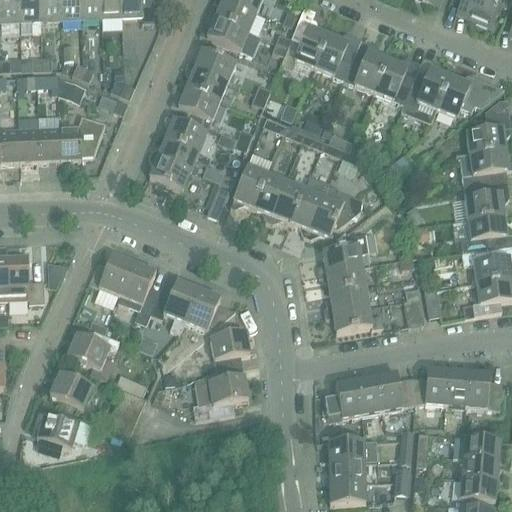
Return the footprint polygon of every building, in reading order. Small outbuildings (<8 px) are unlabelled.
[(0,0),(0,26),(19,26),(18,0),(0,0)] [(18,0),(19,26),(32,25),(33,38),(41,37),(40,25),(39,0),(18,0)] [(59,0),(39,0),(40,25),(60,25),(59,0)] [(79,0),(59,0),(60,25),(80,24),(79,0)] [(100,0),(79,0),(80,24),(101,23),(100,0)] [(120,0),(100,0),(101,23),(121,23),(120,0)] [(141,0),(120,0),(121,23),(141,22),(142,29),(154,29),(153,4),(142,4),(141,0)] [(215,0),(215,3),(256,20),(264,0),(215,0)] [(412,0),(438,10),(441,0),(412,0)] [(511,0),(465,0),(457,19),(490,32),(498,10),(508,14),(511,2),(511,0)] [(220,12),(214,25),(261,44),(268,25),(256,20),(215,3),(214,6),(215,10),(220,12)] [(295,68),(313,75),(327,41),(315,36),(317,32),(315,27),(312,25),(315,18),(304,13),(290,45),(287,54),(283,63),(281,70),(292,74),(295,68)] [(281,30),(292,34),(297,22),(286,18),(281,30)] [(261,44),(214,25),(209,37),(205,35),(201,37),(199,41),(241,58),(253,63),(261,44)] [(278,40),(274,49),(287,54),(290,45),(278,40)] [(313,75),(343,87),(360,46),(346,40),(342,41),(340,46),(327,41),(313,75)] [(343,87),(373,100),(387,65),(375,60),(377,56),(375,52),(360,46),(343,87)] [(271,58),(283,63),(287,54),(274,49),(271,58)] [(188,69),(186,72),(227,89),(235,69),(202,55),(196,69),(192,67),(188,69)] [(438,69),(433,67),(422,63),(419,70),(402,112),(400,118),(431,130),(436,117),(450,82),(438,77),(439,73),(438,69)] [(42,77),(41,64),(32,65),(33,78),(42,77)] [(50,64),(41,64),(42,77),(51,77),(50,64)] [(399,70),(387,65),(373,100),(402,112),(419,70),(405,64),(401,66),(399,70)] [(10,65),(1,66),(1,79),(10,78),(10,65)] [(71,82),(80,85),(85,73),(76,70),(71,82)] [(191,81),(185,94),(219,108),(227,89),(186,72),(185,75),(186,79),(191,81)] [(85,73),(80,85),(88,89),(93,77),(85,73)] [(504,96),(468,81),(464,84),(462,87),(450,82),(436,117),(455,124),(460,113),(471,117),(473,111),(481,114),(504,96)] [(36,95),(36,83),(26,84),(26,95),(36,95)] [(47,83),(36,83),(36,95),(47,95),(47,83)] [(119,101),(124,89),(115,86),(110,98),(119,101)] [(124,89),(119,101),(129,106),(134,94),(124,89)] [(257,91),(254,100),(266,105),(270,96),(257,91)] [(219,108),(185,94),(180,106),(176,105),(172,106),(170,111),(212,127),(219,108)] [(266,105),(254,100),(250,109),(263,114),(266,105)] [(466,138),(468,159),(505,155),(503,143),(508,142),(511,138),(506,105),(499,106),(483,119),(483,125),(474,127),(476,137),(466,138)] [(113,117),(123,121),(127,111),(117,107),(113,117)] [(170,132),(165,145),(198,159),(206,139),(165,122),(164,126),(165,130),(170,132)] [(78,133),(59,134),(60,169),(81,168),(81,164),(94,163),(105,131),(82,123),(78,133)] [(263,133),(282,141),(286,132),(266,124),(263,133)] [(282,141),(301,148),(305,140),(286,132),(282,141)] [(59,134),(38,135),(39,169),(60,169),(59,134)] [(38,135),(18,136),(19,170),(39,169),(38,135)] [(0,136),(0,170),(19,170),(18,136),(0,136)] [(241,136),(237,145),(249,150),(253,141),(241,136)] [(301,148),(320,156),(324,148),(305,140),(301,148)] [(151,157),(150,161),(191,178),(198,159),(165,145),(160,157),(155,156),(151,157)] [(249,150),(237,145),(234,154),(245,158),(249,150)] [(320,156),(339,164),(343,156),(324,148),(320,156)] [(401,160),(408,170),(422,160),(415,150),(401,160)] [(460,165),(463,193),(509,187),(508,177),(511,176),(511,168),(506,169),(505,155),(468,159),(469,161),(456,162),(456,165),(460,165)] [(343,156),(339,164),(359,172),(362,164),(343,156)] [(191,178),(150,161),(148,164),(150,168),(154,170),(149,183),(182,197),(191,178)] [(240,208),(253,214),(266,180),(246,172),(230,213),(234,215),(238,213),(240,208)] [(223,180),(219,190),(231,195),(235,185),(223,180)] [(265,227),(269,229),(285,188),(266,180),(253,214),(265,219),(263,223),(265,227)] [(309,184),(305,195),(291,229),(303,234),(301,239),(302,243),(306,244),(327,193),(328,191),(309,184)] [(463,193),(467,225),(503,220),(502,213),(507,213),(511,209),(509,187),(463,193)] [(278,224),(291,229),(305,195),(285,188),(269,229),(272,230),(276,228),(278,224)] [(231,195),(219,190),(206,220),(218,225),(231,195)] [(327,193),(306,244),(309,246),(314,244),(316,239),(329,245),(333,235),(336,236),(359,218),(360,207),(346,201),(343,198),(340,196),(336,194),(332,193),(327,193)] [(460,246),(462,258),(511,251),(511,239),(510,239),(506,239),(503,220),(467,225),(470,245),(460,246)] [(317,276),(318,279),(362,272),(360,261),(367,259),(364,242),(336,247),(337,255),(322,257),(324,271),(320,272),(317,276)] [(473,270),(475,289),(511,284),(510,272),(511,271),(511,251),(462,258),(464,271),(473,270)] [(398,257),(399,266),(412,264),(411,255),(398,257)] [(88,290),(120,303),(134,269),(112,260),(107,271),(98,267),(88,290)] [(27,264),(6,265),(8,306),(28,306),(29,310),(44,310),(43,288),(28,288),(27,264)] [(412,264),(399,266),(401,276),(414,273),(412,264)] [(146,331),(150,320),(160,297),(150,293),(156,278),(134,269),(118,308),(139,317),(135,327),(146,331)] [(327,285),(329,299),(365,293),(362,272),(318,279),(318,283),(322,286),(327,285)] [(511,287),(511,284),(475,289),(478,310),(463,312),(464,322),(501,317),(500,307),(511,305),(511,287)] [(183,333),(185,329),(198,296),(176,287),(170,301),(160,297),(150,320),(163,325),(164,320),(174,324),(169,335),(178,339),(183,333)] [(324,316),(324,320),(368,313),(365,293),(329,299),(331,312),(326,312),(324,316)] [(424,297),(425,304),(428,324),(440,322),(436,295),(424,297)] [(209,334),(213,336),(235,319),(217,311),(220,305),(198,296),(185,329),(207,338),(209,334)] [(405,298),(407,307),(419,304),(418,296),(405,298)] [(419,304),(407,307),(403,307),(408,333),(423,331),(419,304)] [(368,313),(324,320),(325,323),(328,326),(333,325),(336,339),(370,334),(371,336),(383,334),(381,321),(370,323),(368,313)] [(235,319),(213,336),(214,342),(211,342),(214,367),(249,361),(245,337),(238,338),(235,319)] [(89,335),(104,341),(107,333),(92,326),(89,335)] [(178,362),(199,343),(191,334),(170,353),(178,362)] [(90,346),(77,341),(67,363),(99,378),(109,356),(114,359),(119,349),(93,338),(90,346)] [(426,386),(410,384),(414,411),(424,409),(424,410),(445,412),(448,376),(427,374),(426,386)] [(468,378),(448,376),(445,412),(465,413),(468,378)] [(489,380),(468,378),(465,413),(499,416),(501,390),(488,389),(489,380)] [(49,401),(68,409),(82,416),(92,394),(59,379),(49,401)] [(396,379),(376,383),(382,418),(402,415),(402,413),(414,411),(410,384),(397,386),(396,379)] [(115,393),(121,396),(122,394),(142,403),(147,392),(120,380),(115,393)] [(199,415),(193,416),(195,426),(234,420),(232,409),(248,406),(244,382),(194,390),(199,415)] [(376,383),(356,386),(361,421),(382,418),(376,383)] [(361,421),(356,386),(335,390),(336,399),(323,401),(328,427),(361,421)] [(122,394),(121,396),(118,404),(141,414),(146,404),(142,403),(122,394)] [(118,404),(113,414),(137,424),(141,414),(118,404)] [(113,414),(108,425),(132,435),(137,424),(113,414)] [(76,432),(43,423),(36,446),(71,456),(74,446),(83,449),(86,447),(92,430),(79,425),(76,432)] [(132,435),(108,425),(103,436),(127,446),(132,435)] [(402,438),(401,449),(411,450),(412,439),(402,438)] [(417,440),(417,451),(428,452),(429,440),(417,440)] [(464,444),(462,465),(498,468),(500,447),(464,444)] [(328,448),(328,468),(364,467),(363,447),(328,448)] [(401,449),(400,459),(410,460),(411,450),(401,449)] [(417,451),(416,461),(427,462),(428,452),(417,451)] [(410,460),(400,459),(399,470),(409,471),(410,460)] [(427,462),(416,461),(415,472),(426,472),(427,462)] [(462,465),(461,485),(496,488),(498,468),(462,465)] [(328,468),(329,489),(364,488),(364,467),(328,468)] [(394,500),(407,501),(409,476),(396,475),(394,500)] [(461,485),(458,511),(475,511),(476,507),(493,509),(494,508),(494,509),(496,488),(461,485)] [(364,488),(329,489),(329,511),(365,509),(364,488)]
